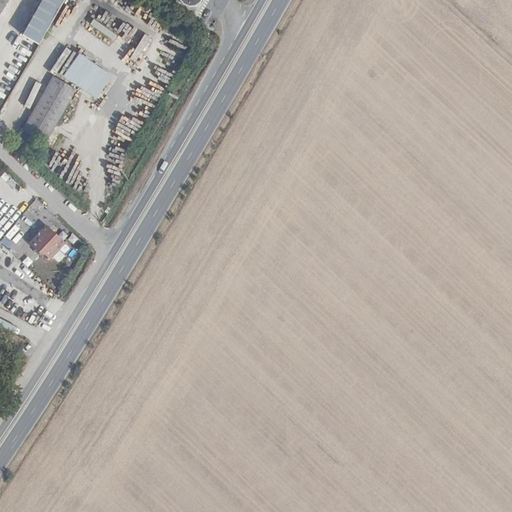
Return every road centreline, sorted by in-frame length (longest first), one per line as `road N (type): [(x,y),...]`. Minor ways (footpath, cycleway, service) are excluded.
road 1 (primary): [(0,461),(280,0)]
road 2 (primary): [(261,0),(112,254)]
road 3 (primary): [(112,254),(0,431)]
road 4 (unclassified): [(0,149),(112,254)]
